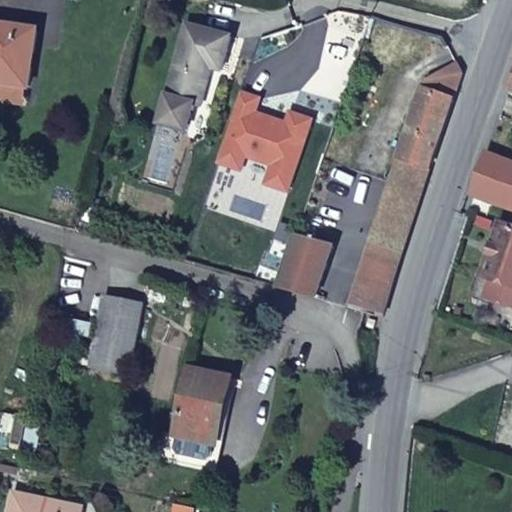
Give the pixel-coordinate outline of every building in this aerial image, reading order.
[(0,27),(0,85),(25,90),(27,90),(36,33),(0,27)] [(230,39),(199,31),(187,27),(160,126),(188,133),(195,108),(200,109),(211,70),(221,73),(230,39)] [(429,172),(462,75),(455,65),(425,83),(399,161),(429,172)] [(25,90),(0,85),(0,101),(23,105),(25,90)] [(240,95),(216,163),(238,171),(243,157),(271,167),(264,186),(286,193),(310,123),(289,115),(285,126),(271,121),(270,124),(252,117),(253,114),(258,101),(240,95)] [(270,124),(271,121),(253,114),(252,117),(270,124)] [(489,154),(474,196),(511,210),(511,156),(510,162),(489,154)] [(399,161),(375,234),(404,245),(429,172),(399,161)] [(511,225),(500,222),(481,277),(489,280),(484,297),(511,306),(511,225)] [(350,310),(381,318),(404,245),(375,234),(350,310)] [(296,237),(278,290),(315,300),(332,249),(296,237)] [(129,377),(144,308),(105,300),(90,368),(129,377)] [(372,330),(374,322),(367,320),(365,328),(372,330)] [(211,474),(231,382),(190,372),(176,436),(166,435),(160,462),(211,474)] [(25,443),(37,446),(42,420),(31,418),(25,443)] [(85,511),(15,497),(11,511),(85,511)]
